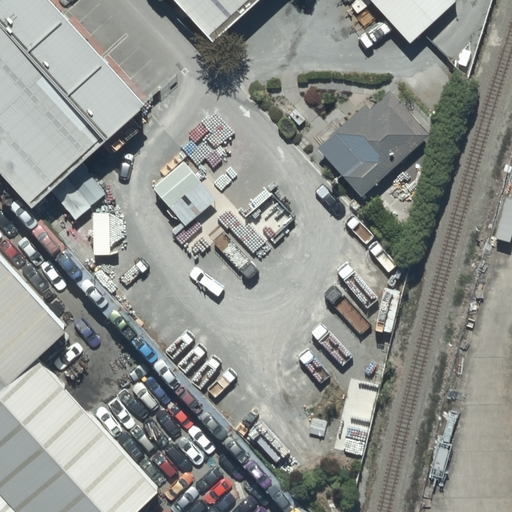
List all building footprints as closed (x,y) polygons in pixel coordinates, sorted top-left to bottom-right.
[(58,0),(0,0),(0,169),(32,204),(148,98),(58,0)] [(249,0),(184,0),(216,32),(249,0)] [(453,0),(365,0),(410,48),(457,4),(453,0)] [(321,146),(317,150),(362,199),(431,137),(391,93),(371,111),(366,105),(341,127),(333,118),(312,137),(321,146)] [(221,120),(184,154),(244,219),(281,185),(221,120)] [(184,162),(152,187),(170,210),(202,185),(184,162)] [(88,272),(34,214),(18,229),(71,288),(81,278),(84,281),(88,277),(86,274),(88,272)] [(89,227),(74,241),(123,297),(139,283),(89,227)] [(60,313),(0,250),(0,485),(25,511),(127,511),(166,476),(34,337),(60,313)] [(92,275),(76,289),(102,320),(118,307),(92,275)] [(202,364),(188,377),(244,439),(250,433),(255,438),(263,430),(237,402),(243,397),(223,376),(218,381),(211,374),(217,368),(211,361),(205,367),(202,364)] [(160,385),(190,419),(207,404),(180,373),(168,384),(165,381),(160,385)] [(25,511),(0,485),(0,511),(25,511)]
